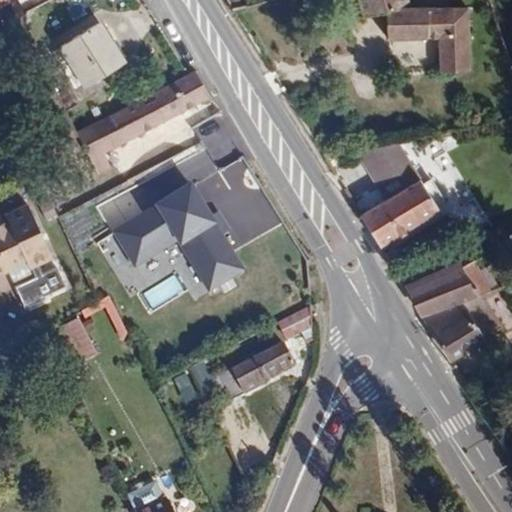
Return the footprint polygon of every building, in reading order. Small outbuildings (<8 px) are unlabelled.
[(402,0),(352,0),(357,16),(380,15),(381,40),(435,38),(436,74),(465,72),(462,9),(431,11),(407,12),(402,0)] [(426,0),(402,0),(407,12),(431,11),(426,0)] [(18,22),(24,19),(16,3),(10,6),(18,22)] [(62,48),(87,89),(124,66),(98,25),(62,48)] [(101,156),(208,98),(193,75),(76,137),(96,177),(108,170),(101,156)] [(377,246),(436,209),(418,178),(358,215),(377,246)] [(249,271),(195,181),(113,231),(136,268),(181,241),(212,293),(249,271)] [(9,225),(5,226),(0,228),(0,267),(2,267),(1,264),(22,255),(26,264),(49,254),(26,204),(4,214),(9,225)] [(401,285),(406,291),(459,268),(455,261),(401,285)] [(406,291),(420,314),(485,292),(470,263),(459,268),(406,291)] [(174,276),(153,289),(160,301),(182,289),(174,276)] [(420,314),(442,348),(503,328),(490,290),(485,292),(420,314)] [(106,296),(94,301),(77,310),(81,316),(103,305),(120,340),(124,333),(106,296)] [(285,342),(313,329),(311,309),(277,325),(285,342)] [(47,330),(63,363),(91,349),(75,316),(47,330)] [(244,361),(216,375),(228,400),(241,394),(240,391),(292,366),(282,344),(244,361)] [(189,372),(175,377),(185,404),(199,399),(189,372)] [(167,511),(160,497),(159,497),(150,480),(122,494),(131,511),(167,511)]
